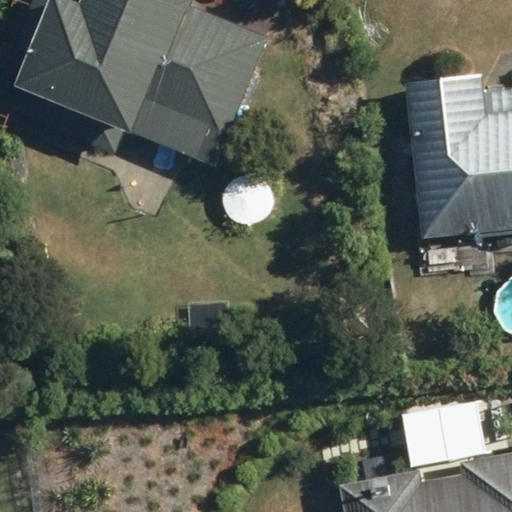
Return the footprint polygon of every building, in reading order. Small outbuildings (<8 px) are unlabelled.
[(30,0),(10,50),(19,54),(8,80),(18,84),(7,109),(111,152),(121,127),(209,164),(262,36),(184,3),(185,0),(30,0)] [(511,89),(476,93),(474,75),(400,83),(416,236),(511,225),(511,89)] [(324,124),(281,126),(285,206),(327,204),(324,124)] [(274,175),(221,178),(224,225),(276,222),(274,175)] [(56,315),(55,344),(78,345),(79,316),(56,315)] [(511,511),(511,458),(460,469),(462,478),(418,487),(416,477),(343,491),(346,511),(511,511)]
